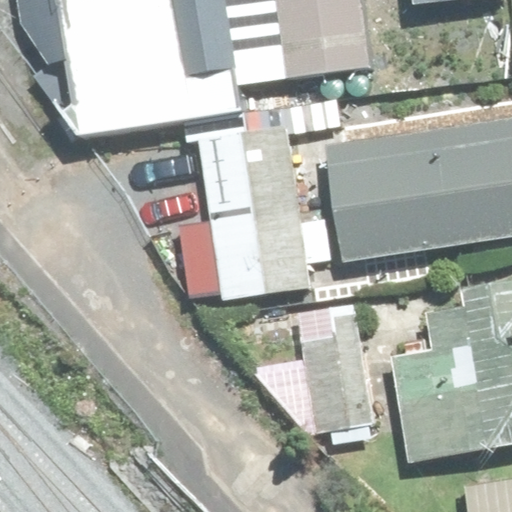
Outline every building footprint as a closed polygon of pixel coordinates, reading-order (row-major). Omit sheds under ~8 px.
[(233,0),(60,0),(77,130),(247,108),(233,0)] [(368,0),(285,0),(299,86),(380,75),(368,0)] [(511,0),(414,0),(416,11),(511,1),(511,0)] [(511,131),(328,160),(345,273),(511,246),(511,131)] [(280,133),(198,144),(218,303),(301,293),(280,133)] [(511,303),(437,314),(443,359),(396,366),(412,473),(504,460),(504,457),(511,455),(511,303)] [(375,348),(306,359),(319,444),(389,433),(375,348)] [(511,511),(511,484),(471,490),(474,511),(511,511)]
